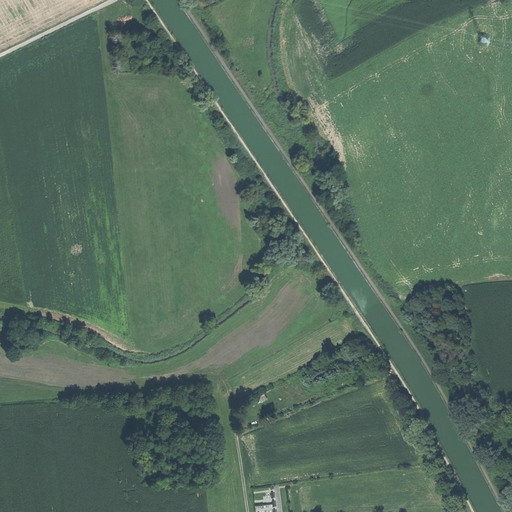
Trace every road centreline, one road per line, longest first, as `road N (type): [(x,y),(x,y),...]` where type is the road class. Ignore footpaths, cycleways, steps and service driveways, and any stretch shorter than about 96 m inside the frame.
road 1 (track): [(0,380),(72,387),(216,375),(229,401),(246,511)]
road 2 (track): [(511,279),(460,284),(390,310)]
road 3 (track): [(0,55),(113,0)]
